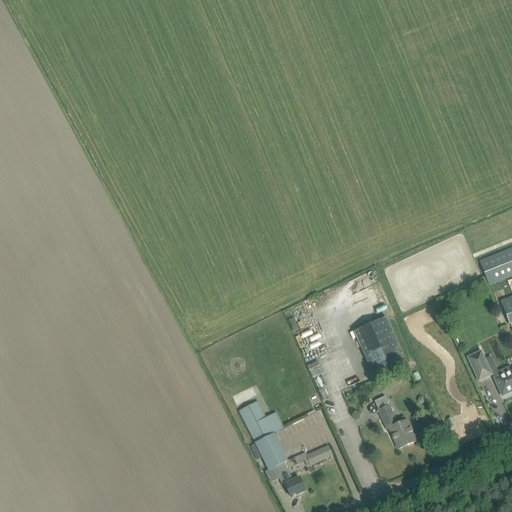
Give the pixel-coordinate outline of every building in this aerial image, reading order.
[(511,22),(449,45),(464,87),(464,78),(468,87),(468,78),(508,190),(508,180),(511,190),(511,22)] [(511,248),(480,262),(490,285),(511,276),(511,248)] [(511,296),(501,301),(510,324),(511,323),(511,296)] [(374,379),(408,364),(387,318),(353,333),(374,379)] [(511,370),(511,371),(509,367),(498,372),(491,357),(485,360),(481,352),(468,358),(479,382),(493,375),(495,379),(494,379),(502,397),(511,392),(511,370)] [(386,396),(374,402),(379,411),(383,421),(387,430),(389,429),(398,450),(417,442),(413,432),(410,427),(407,421),(400,424),(398,420),(396,420),(390,406),(386,396)] [(246,408),(239,412),(254,441),(255,444),(256,444),(251,447),(257,460),(263,457),(270,470),(272,469),(284,464),(288,462),(274,434),(273,432),(273,431),(257,402),(246,408)] [(328,446),(308,456),(313,465),(333,455),(328,446)] [(284,464),(272,469),(276,479),(282,476),(282,478),(291,498),(306,491),(302,482),(300,478),(293,481),(284,464)]
